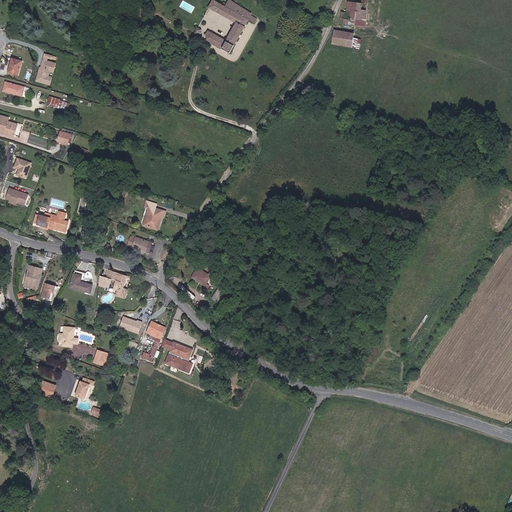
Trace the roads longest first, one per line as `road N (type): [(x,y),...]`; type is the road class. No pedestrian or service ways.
road 1 (residential): [(156,280),(315,56),(341,0)]
road 2 (residential): [(9,282),(31,338),(22,413),(35,468),(15,511)]
road 3 (secondary): [(325,389),(224,341),(156,280)]
road 4 (secondary): [(511,437),(375,395),(325,389)]
road 5 (secondary): [(156,280),(16,238)]
road 6 (unclassified): [(325,389),(266,511)]
